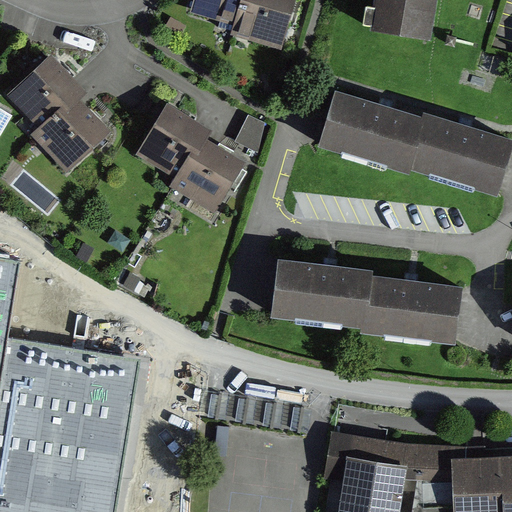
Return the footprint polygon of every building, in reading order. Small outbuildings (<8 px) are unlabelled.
[(295,0),(192,0),(189,15),(282,51),(295,0)] [(429,45),(436,0),(379,0),(374,36),(429,45)] [(114,135),(48,57),(7,96),(69,175),(114,135)] [(423,120),(335,93),(318,150),(406,176),(408,170),(423,120)] [(245,165),(167,104),(137,156),(213,218),(245,165)] [(251,111),(240,140),(260,148),(271,119),(251,111)] [(511,141),(425,115),(423,120),(408,170),(498,197),(511,151),(511,141)] [(365,271),(274,259),(267,316),(358,328),(365,276),(365,271)] [(462,288),(365,276),(358,328),(357,333),(454,346),(462,288)] [(125,394),(0,372),(0,511),(121,511),(127,474),(113,470),(125,394)] [(511,511),(511,455),(460,456),(331,431),(325,479),(342,482),(337,511),(397,511),(404,476),(449,483),(453,511),(511,511)]
